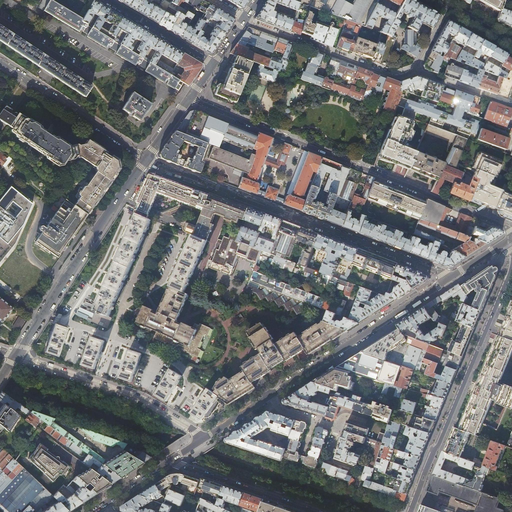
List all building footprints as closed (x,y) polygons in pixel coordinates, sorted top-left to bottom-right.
[(0,0),(37,23),(40,17),(11,0),(0,0)] [(42,0),(39,7),(44,10),(50,0),(42,0)] [(61,4),(60,6),(50,0),(44,10),(44,11),(78,31),(80,28),(83,30),(82,31),(86,33),(87,32),(89,33),(87,36),(105,47),(106,45),(115,51),(116,49),(118,50),(116,54),(134,65),(135,63),(144,68),(145,66),(146,67),(144,71),(163,82),(164,80),(167,82),(166,84),(173,89),(174,88),(178,90),(183,82),(170,75),(154,65),(146,60),(138,55),(134,53),(124,47),(117,43),(110,38),(98,31),(92,28),(88,25),(82,21),(83,20),(63,8),(64,6),(61,4)] [(93,13),(97,15),(97,14),(96,14),(99,10),(100,10),(102,5),(94,0),(83,20),(82,21),(88,25),(94,14),(93,13)] [(122,0),(122,2),(136,10),(142,0),(122,0)] [(142,0),(136,10),(147,17),(157,0),(142,0)] [(167,0),(157,0),(147,17),(158,23),(165,12),(168,6),(171,8),(180,13),(184,16),(187,11),(183,9),(178,6),(176,5),(172,2),(167,0)] [(193,0),(178,0),(176,5),(178,6),(181,2),(182,3),(183,2),(184,2),(185,3),(185,4),(186,4),(183,9),(187,11),(188,9),(186,7),(187,6),(189,7),(190,5),(193,0)] [(202,0),(193,0),(190,5),(204,13),(199,18),(204,22),(205,22),(206,23),(208,20),(210,18),(216,8),(202,0)] [(300,3),(290,0),(266,0),(264,3),(269,6),(274,8),(275,4),(274,3),(274,2),(294,10),(292,15),(295,16),(300,3)] [(290,0),(300,3),(307,6),(307,5),(310,6),(321,10),(329,13),(336,0),(290,0)] [(354,0),(352,5),(342,0),(336,0),(329,13),(341,18),(346,20),(361,25),(365,27),(377,4),(379,0),(354,0)] [(379,0),(381,1),(381,0),(387,0),(397,5),(395,9),(398,10),(403,0),(379,0)] [(422,6),(411,0),(403,0),(398,10),(396,14),(393,19),(398,21),(402,13),(402,12),(407,15),(406,16),(407,17),(408,18),(410,17),(412,18),(407,27),(419,33),(420,32),(417,30),(421,23),(432,29),(439,16),(422,6)] [(480,0),(487,3),(497,9),(500,11),(502,5),(503,0),(480,0)] [(269,6),(264,3),(263,6),(261,8),(254,18),(273,25),(275,20),(273,19),(276,9),(274,8),(269,6)] [(295,16),(290,31),(300,35),(301,33),(304,22),(303,21),(302,21),(302,20),(301,20),(300,20),(299,20),(298,19),(297,19),(300,12),(300,13),(301,13),(301,12),(307,15),(310,6),(307,5),(307,6),(300,3),(295,16)] [(396,14),(377,4),(365,27),(371,29),(376,19),(375,18),(377,16),(378,16),(385,19),(379,32),(381,32),(385,34),(386,33),(393,19),(396,14)] [(111,10),(102,5),(100,10),(99,10),(96,14),(97,14),(97,15),(99,16),(99,17),(92,28),(98,31),(101,27),(104,21),(111,10)] [(505,7),(502,5),(500,11),(498,15),(497,19),(501,21),(510,26),(511,18),(511,11),(504,9),(505,7)] [(320,13),(321,10),(310,6),(307,15),(304,22),(301,33),(311,36),(315,25),(309,23),(312,14),(311,13),(311,12),(313,12),(314,12),(315,11),(320,13)] [(176,20),(180,13),(171,8),(170,10),(174,12),(175,12),(176,12),(174,17),(165,12),(158,23),(165,27),(170,30),(175,22),(176,20)] [(233,18),(216,8),(210,18),(216,21),(219,21),(220,21),(218,25),(217,24),(214,28),(225,34),(228,31),(234,22),(233,18)] [(290,31),(295,16),(292,15),(291,19),(277,14),(279,10),(276,9),(273,19),(275,20),(273,25),(290,31)] [(111,24),(107,31),(101,27),(98,31),(110,38),(122,17),(118,14),(111,10),(104,21),(108,23),(111,24)] [(190,20),(193,15),(187,11),(184,16),(180,13),(176,20),(177,20),(178,19),(179,20),(177,23),(175,22),(170,30),(176,34),(180,37),(187,25),(182,21),(184,17),(186,17),(190,20)] [(126,19),(122,17),(110,38),(117,43),(119,40),(116,38),(120,30),(121,30),(124,32),(130,21),(126,19)] [(204,22),(199,18),(193,28),(187,25),(180,37),(192,43),(199,30),(204,22)] [(399,22),(398,21),(393,19),(386,33),(388,35),(385,46),(378,64),(385,67),(395,39),(395,36),(392,34),(399,22)] [(351,51),(361,25),(346,20),(344,27),(335,48),(351,54),(351,51)] [(448,33),(454,37),(460,27),(453,23),(448,20),(438,38),(444,41),(448,33)] [(137,25),(130,21),(124,32),(126,33),(127,34),(123,42),(119,40),(117,43),(124,47),(137,25)] [(207,23),(206,23),(205,22),(204,22),(199,30),(203,32),(208,24),(206,23),(207,23)] [(315,25),(311,36),(310,39),(332,47),(338,30),(316,22),(315,25)] [(27,44),(13,34),(14,32),(11,30),(10,32),(0,25),(0,40),(84,97),(91,86),(81,79),(82,77),(79,75),(78,77),(64,68),(65,66),(62,64),(60,66),(47,57),(48,55),(45,53),(44,55),(30,46),(31,44),(28,42),(27,44)] [(139,27),(137,25),(124,47),(134,53),(135,48),(132,46),(132,44),(134,40),(135,40),(137,40),(137,39),(139,40),(141,37),(140,36),(144,29),(139,27)] [(371,29),(365,27),(361,25),(351,51),(371,59),(379,38),(381,32),(379,32),(371,29)] [(239,40),(266,50),(273,52),(274,50),(278,38),(248,27),(239,40)] [(418,35),(419,33),(407,27),(404,32),(404,42),(401,48),(416,57),(422,47),(416,43),(416,35),(418,35)] [(454,37),(453,38),(452,40),(449,46),(447,49),(459,55),(462,50),(471,33),(465,30),(460,27),(454,37)] [(225,34),(214,28),(210,34),(210,36),(208,40),(208,41),(202,50),(209,53),(212,52),(225,34)] [(149,32),(144,29),(140,36),(141,37),(139,40),(141,41),(141,42),(140,45),(139,45),(137,49),(135,48),(134,53),(138,55),(151,34),(149,32)] [(201,36),(203,32),(199,30),(192,43),(202,50),(208,41),(208,40),(206,39),(206,38),(205,37),(204,38),(201,36)] [(476,36),(471,33),(462,50),(464,51),(468,45),(477,50),(483,40),(476,36)] [(159,38),(151,34),(138,55),(146,60),(147,58),(144,56),(149,47),(151,48),(153,49),(159,38)] [(167,43),(159,38),(153,49),(155,50),(156,51),(151,59),(147,58),(146,60),(154,65),(157,59),(161,54),(167,43)] [(288,41),(278,38),(274,50),(283,54),(288,41)] [(380,39),(379,38),(371,59),(371,61),(378,64),(385,46),(379,43),(380,39)] [(444,41),(438,38),(431,51),(439,56),(441,52),(445,53),(447,49),(449,46),(443,43),(444,41)] [(489,43),(483,40),(477,50),(474,55),(478,57),(481,51),(489,55),(488,57),(485,55),(484,58),(486,59),(485,61),(485,63),(486,63),(487,61),(490,56),(495,47),(489,43)] [(293,43),(288,41),(283,54),(281,59),(280,63),(282,64),(279,72),(285,73),(288,64),(286,64),(293,43)] [(183,53),(167,43),(161,54),(177,63),(183,53)] [(230,53),(234,55),(252,62),(259,64),(263,66),(267,67),(270,60),(252,53),(253,51),(250,50),(250,49),(237,44),(230,53)] [(501,50),(495,47),(490,56),(492,57),(491,58),(493,59),(493,58),(503,63),(508,54),(501,50)] [(447,49),(445,53),(443,56),(450,58),(456,60),(459,55),(447,49)] [(474,56),(464,51),(462,50),(459,55),(456,60),(460,62),(461,60),(462,59),(465,61),(464,63),(465,64),(469,65),(474,57),(474,56)] [(318,67),(319,67),(324,54),(314,51),(313,54),(310,61),(309,64),(318,67)] [(439,56),(431,51),(423,65),(424,69),(437,73),(443,58),(449,61),(450,58),(443,56),(442,57),(439,56)] [(183,53),(177,63),(173,69),(170,75),(183,82),(185,84),(189,86),(202,67),(201,63),(183,53)] [(511,56),(508,54),(503,63),(500,69),(497,75),(498,76),(503,77),(506,79),(511,67),(511,56)] [(234,105),(252,62),(234,55),(233,55),(211,88),(214,97),(234,105)] [(271,57),(270,60),(267,67),(273,69),(278,71),(279,72),(282,64),(280,63),(281,59),(274,57),(274,58),(271,57)] [(332,57),(325,78),(321,87),(330,90),(334,81),(334,78),(340,61),(332,57)] [(485,63),(474,57),(469,65),(479,69),(482,70),(486,63),(485,63)] [(456,60),(450,58),(449,61),(448,62),(452,63),(451,65),(450,66),(447,65),(443,76),(459,81),(462,70),(465,64),(464,63),(460,62),(456,60)] [(157,59),(154,65),(170,75),(173,69),(157,59)] [(334,78),(336,79),(336,81),(334,81),(330,90),(348,96),(358,67),(340,61),(334,78)] [(487,61),(486,63),(482,70),(484,71),(488,72),(489,70),(492,71),(491,74),(496,75),(497,75),(500,69),(487,61)] [(318,67),(309,64),(308,63),(305,72),(303,72),(303,74),(302,73),(300,79),(321,87),(325,78),(317,76),(317,77),(315,77),(318,67)] [(262,68),(263,66),(259,64),(255,76),(274,83),(278,71),(273,69),(272,72),(262,68)] [(372,72),(358,67),(348,96),(362,101),(372,72)] [(511,67),(506,79),(503,77),(497,95),(507,98),(511,86),(511,67)] [(482,70),(479,69),(476,75),(473,74),(470,85),(478,88),(483,75),(484,71),(482,70)] [(462,70),(459,81),(470,85),(473,74),(467,72),(462,70)] [(386,77),(372,72),(362,101),(365,102),(366,97),(368,98),(369,97),(372,91),(373,91),(375,90),(380,92),(379,94),(380,94),(383,85),(386,77)] [(497,95),(503,77),(498,76),(496,82),(486,79),(487,76),(483,75),(478,88),(497,95)] [(416,76),(409,79),(412,89),(416,88),(422,91),(426,79),(418,76),(417,76),(416,76)] [(399,82),(386,77),(383,85),(388,87),(387,89),(389,91),(389,92),(388,92),(386,95),(388,95),(387,97),(386,97),(385,100),(386,101),(385,103),(384,102),(383,105),(384,106),(383,109),(395,113),(397,106),(402,90),(400,82),(399,82)] [(409,79),(400,82),(402,90),(409,92),(414,94),(412,89),(409,79)] [(444,85),(426,79),(422,91),(420,96),(438,102),(442,90),(444,85)] [(445,91),(442,90),(438,102),(450,107),(455,92),(446,88),(445,91)] [(407,100),(409,92),(402,90),(397,106),(404,108),(402,115),(414,120),(416,112),(431,118),(428,125),(441,130),(444,122),(458,127),(456,135),(458,135),(458,136),(468,139),(471,132),(478,135),(480,129),(482,126),(478,124),(479,121),(471,119),(470,122),(461,119),(464,111),(467,113),(474,96),(456,89),(455,92),(450,107),(454,108),(452,115),(435,109),(436,106),(419,100),(417,103),(407,100)] [(131,115),(139,120),(149,104),(132,92),(122,108),(129,113),(128,114),(131,116),(131,115)] [(479,98),(474,96),(467,113),(473,115),(474,112),(478,113),(480,106),(477,105),(477,104),(478,104),(479,104),(480,100),(479,99),(479,98)] [(484,119),(506,126),(511,111),(511,109),(490,101),(484,119)] [(12,110),(6,106),(0,114),(0,119),(13,128),(12,129),(17,133),(16,134),(20,137),(19,138),(25,142),(27,139),(56,159),(54,160),(59,164),(66,162),(67,161),(66,160),(81,157),(96,167),(95,168),(95,171),(97,172),(95,176),(94,175),(91,181),(89,184),(87,183),(85,183),(82,187),(80,187),(78,190),(78,193),(76,196),(76,198),(78,200),(74,205),(88,215),(99,199),(97,197),(98,195),(100,195),(104,189),(105,190),(108,185),(116,173),(117,173),(120,168),(119,159),(112,155),(111,157),(107,154),(108,152),(89,139),(86,143),(69,147),(64,144),(65,143),(59,139),(58,140),(54,137),(53,139),(42,131),(42,129),(39,127),(39,126),(31,120),(28,121),(22,117),(16,112),(14,113),(12,111),(12,110)] [(176,131),(206,143),(209,144),(218,148),(222,137),(228,123),(195,110),(190,111),(176,131)] [(398,114),(395,113),(377,155),(378,156),(378,157),(379,157),(379,159),(380,159),(381,160),(387,162),(395,163),(395,164),(408,169),(416,152),(416,151),(404,146),(406,140),(409,141),(409,140),(410,141),(414,131),(411,130),(414,123),(413,123),(414,120),(398,114)] [(511,128),(506,126),(484,119),(483,122),(511,131),(511,128)] [(428,125),(424,134),(426,135),(427,133),(435,136),(435,135),(448,140),(448,141),(454,143),(458,136),(458,135),(456,135),(441,130),(428,125)] [(509,138),(480,129),(478,135),(476,139),(505,149),(509,138)] [(206,143),(176,131),(175,131),(159,155),(160,158),(179,165),(199,173),(203,163),(199,162),(199,160),(202,161),(202,158),(200,158),(206,143)] [(257,181),(263,163),(265,158),(273,138),(259,132),(253,147),(257,149),(255,154),(251,153),(249,159),(244,171),(238,187),(245,190),(259,195),(264,197),(272,200),(286,205),(297,209),(301,210),(305,199),(300,198),(311,169),(316,171),(322,157),(308,152),(290,194),(288,193),(285,195),(284,198),(277,195),(279,188),(272,186),(268,184),(266,191),(258,188),(260,185),(258,182),(257,181)] [(468,139),(458,136),(454,143),(444,163),(444,165),(455,169),(468,139)] [(222,137),(218,148),(249,159),(251,153),(252,149),(248,148),(247,150),(229,142),(230,140),(222,137)] [(279,168),(280,163),(284,164),(288,153),(291,145),(284,142),(281,150),(277,162),(276,165),(276,167),(276,168),(277,168),(278,168),(279,168)] [(249,159),(218,148),(209,144),(205,156),(244,171),(249,159)] [(0,164),(2,166),(3,165),(5,167),(12,159),(0,150),(0,164)] [(444,163),(416,152),(408,169),(436,181),(444,165),(444,163)] [(478,179),(469,200),(479,205),(481,205),(483,204),(484,204),(495,208),(497,209),(497,211),(499,216),(511,221),(511,204),(499,198),(502,191),(488,186),(487,184),(489,179),(491,180),(492,177),(496,178),(501,165),(500,164),(501,161),(481,152),(479,156),(478,155),(472,168),(476,170),(473,177),(478,179)] [(342,165),(322,157),(316,171),(310,186),(318,189),(323,191),(328,193),(330,193),(342,165)] [(265,158),(263,163),(275,168),(276,165),(277,162),(265,158)] [(339,197),(345,183),(343,182),(349,168),(342,165),(330,193),(336,196),(339,197)] [(444,179),(453,183),(452,186),(450,185),(449,188),(451,188),(450,190),(449,190),(448,191),(449,192),(469,200),(478,179),(473,177),(472,177),(468,187),(459,183),(461,180),(462,180),(463,179),(464,179),(466,174),(455,169),(444,165),(436,181),(431,191),(437,194),(444,179)] [(345,183),(339,197),(351,201),(354,193),(362,173),(354,170),(351,169),(349,175),(348,175),(345,183)] [(139,191),(135,201),(141,204),(151,207),(157,191),(190,203),(189,205),(197,208),(198,206),(205,209),(210,194),(154,173),(154,174),(153,174),(153,173),(152,173),(150,173),(148,174),(147,175),(148,176),(147,177),(146,176),(140,192),(139,191)] [(359,195),(354,193),(351,201),(347,210),(351,211),(360,214),(366,198),(373,181),(374,178),(368,176),(365,183),(364,183),(363,187),(364,187),(364,188),(362,193),(359,194),(359,195)] [(373,181),(366,198),(419,219),(419,218),(421,212),(425,202),(373,181)] [(505,184),(502,191),(499,198),(511,204),(511,195),(507,193),(510,187),(505,184)] [(316,194),(318,189),(310,186),(305,199),(301,210),(307,213),(313,215),(319,202),(315,201),(314,201),(313,202),(310,201),(311,199),(313,199),(316,193),(316,194)] [(0,259),(20,234),(31,203),(9,187),(0,198),(0,259)] [(214,194),(210,193),(210,194),(205,209),(198,227),(189,223),(187,223),(186,223),(185,224),(184,226),(183,227),(183,228),(184,230),(185,231),(186,231),(193,235),(207,241),(211,232),(212,232),(214,225),(212,224),(216,213),(222,216),(228,199),(223,198),(214,194)] [(336,196),(330,193),(328,193),(326,198),(324,203),(325,204),(326,204),(325,207),(322,206),(323,205),(322,203),(319,202),(313,215),(320,218),(326,220),(331,209),(333,202),(336,196)] [(347,210),(351,201),(339,197),(336,196),(333,202),(340,204),(338,207),(342,209),(342,208),(345,209),(343,214),(331,209),(326,220),(334,223),(341,226),(347,210)] [(74,205),(66,199),(45,228),(42,226),(41,226),(40,226),(39,227),(38,228),(38,229),(39,230),(42,232),(35,242),(55,256),(57,254),(59,255),(88,215),(74,205)] [(427,199),(425,202),(421,212),(419,218),(457,233),(463,235),(471,217),(461,213),(455,226),(442,221),(446,213),(448,212),(450,209),(427,199)] [(238,203),(231,201),(224,219),(232,222),(232,221),(237,223),(239,218),(245,220),(250,207),(246,206),(238,203)] [(140,207),(139,209),(143,211),(143,212),(148,214),(149,212),(151,207),(141,204),(140,207)] [(262,227),(267,214),(258,211),(250,207),(245,220),(262,227)] [(135,212),(135,213),(148,218),(149,216),(149,215),(148,214),(143,212),(143,211),(139,209),(138,209),(137,211),(136,211),(135,211),(135,212)] [(349,215),(351,211),(347,210),(341,226),(350,229),(358,232),(365,216),(360,214),(358,220),(352,218),(352,219),(349,218),(350,215),(349,215)] [(104,315),(109,317),(151,220),(137,214),(100,301),(98,305),(95,311),(100,313),(99,315),(103,316),(104,315)] [(270,215),(267,214),(262,227),(261,228),(260,231),(264,232),(266,227),(275,230),(272,236),(272,235),(270,240),(258,235),(254,247),(262,250),(270,253),(284,220),(278,218),(270,215)] [(369,217),(365,216),(358,232),(367,236),(375,239),(382,222),(378,221),(376,226),(367,223),(369,217)] [(471,217),(463,235),(475,239),(479,241),(486,243),(492,239),(494,238),(501,233),(501,230),(481,222),(480,224),(482,224),(481,226),(486,228),(483,230),(474,226),(473,228),(470,227),(473,218),(471,217)] [(457,233),(419,218),(419,219),(417,223),(455,238),(457,233)] [(293,223),(284,220),(270,253),(287,260),(288,257),(290,258),(294,248),(302,227),(293,223)] [(260,231),(261,228),(259,227),(257,232),(245,227),(246,222),(244,222),(239,235),(237,241),(241,242),(243,237),(252,240),(250,246),(254,247),(258,235),(260,231)] [(386,224),(382,222),(375,239),(384,242),(392,245),(399,228),(395,227),(392,233),(384,230),(386,224)] [(311,230),(302,227),(294,248),(297,249),(299,242),(300,242),(309,245),(310,247),(309,249),(308,249),(307,249),(306,252),(304,251),(299,264),(307,267),(312,254),(314,248),(319,234),(311,230)] [(416,235),(412,233),(409,240),(401,236),(403,230),(399,228),(392,245),(401,249),(409,252),(415,238),(416,235)] [(414,229),(412,233),(416,235),(420,236),(428,239),(432,241),(438,243),(442,245),(444,241),(414,229)] [(250,246),(241,242),(237,241),(239,235),(231,232),(229,238),(224,236),(220,248),(216,247),(213,253),(215,254),(210,267),(223,272),(223,273),(224,274),(224,273),(234,276),(242,258),(257,264),(262,250),(254,247),(250,246)] [(475,239),(463,235),(457,233),(455,238),(464,242),(451,250),(464,257),(486,243),(479,241),(478,244),(473,242),(475,239)] [(328,254),(328,255),(327,259),(325,258),(320,272),(333,277),(338,263),(337,263),(338,259),(339,259),(340,258),(343,259),(343,257),(343,256),(343,255),(346,256),(344,259),(344,260),(345,261),(346,260),(347,260),(348,261),(347,262),(350,263),(352,262),(354,263),(359,249),(352,246),(329,237),(319,234),(314,248),(316,248),(316,250),(319,251),(320,250),(321,251),(321,252),(323,252),(324,247),(326,248),(325,252),(328,253),(328,254)] [(193,235),(170,286),(171,287),(184,293),(207,241),(193,235)] [(419,239),(415,238),(409,252),(418,255),(426,258),(432,241),(428,239),(426,246),(417,243),(419,239)] [(444,246),(442,245),(438,243),(432,241),(426,258),(437,263),(446,266),(450,266),(454,263),(460,260),(464,257),(451,250),(450,249),(447,256),(444,255),(445,254),(444,252),(441,250),(439,251),(438,253),(440,247),(446,250),(447,248),(444,246)] [(378,256),(359,249),(354,263),(353,265),(392,280),(394,276),(395,274),(396,272),(398,264),(378,256)] [(287,260),(270,253),(262,250),(257,264),(250,280),(313,305),(322,309),(326,310),(328,311),(337,315),(339,316),(343,317),(344,318),(347,310),(343,309),(346,301),(341,299),(339,306),(325,301),(325,299),(258,273),(261,266),(259,265),(261,259),(344,291),(342,297),(347,298),(348,297),(349,297),(354,285),(347,282),(346,282),(339,279),(333,277),(320,272),(310,268),(307,267),(299,264),(287,260)] [(406,267),(398,264),(396,272),(400,273),(401,275),(406,277),(409,276),(412,277),(412,279),(410,279),(408,279),(407,281),(408,281),(413,289),(429,279),(429,275),(419,272),(406,267)] [(493,267),(461,287),(466,294),(470,291),(470,292),(475,289),(476,290),(476,291),(476,292),(478,292),(479,292),(472,307),(481,311),(483,308),(497,274),(496,272),(497,272),(497,270),(493,267)] [(341,275),(339,279),(346,282),(347,282),(351,270),(348,269),(345,276),(341,275)] [(407,281),(400,278),(394,276),(392,280),(400,283),(401,284),(395,287),(393,293),(391,294),(388,292),(386,297),(396,300),(413,289),(408,281),(407,281)] [(310,307),(313,305),(250,280),(246,291),(255,294),(256,292),(258,292),(262,299),(267,296),(271,303),(276,300),(280,306),(285,304),(289,310),(294,308),(298,314),(308,309),(309,309),(310,307)] [(461,287),(459,283),(439,296),(442,301),(443,302),(452,296),(454,298),(458,294),(461,298),(460,300),(466,303),(468,297),(466,294),(461,287)] [(171,287),(159,313),(176,320),(188,295),(171,287)] [(378,312),(396,300),(386,297),(381,295),(373,300),(372,302),(369,301),(373,292),(362,288),(350,320),(359,324),(365,320),(378,312)] [(439,296),(424,306),(431,318),(433,320),(439,324),(447,328),(450,321),(447,319),(448,317),(442,315),(441,317),(439,316),(434,309),(440,305),(438,303),(442,301),(439,296)] [(0,319),(3,322),(14,308),(0,297),(0,319)] [(511,302),(503,324),(498,335),(511,340),(511,302)] [(460,312),(459,315),(453,313),(451,319),(474,329),(477,322),(481,311),(472,307),(465,304),(464,303),(463,304),(461,303),(458,311),(460,312)] [(176,320),(159,313),(159,312),(158,314),(153,312),(154,310),(145,306),(144,308),(141,308),(139,308),(138,308),(137,309),(135,310),(134,311),(134,313),(134,315),(134,317),(135,318),(136,319),(138,321),(137,324),(156,332),(154,338),(166,344),(167,342),(178,347),(178,345),(184,348),(184,349),(188,351),(187,353),(198,358),(201,350),(198,349),(204,335),(208,336),(211,329),(199,324),(198,325),(194,324),(192,328),(182,323),(181,324),(176,322),(177,321),(176,320)] [(410,330),(416,333),(418,335),(416,339),(430,344),(431,342),(434,340),(436,341),(439,339),(439,337),(439,336),(440,335),(443,336),(447,328),(439,324),(437,328),(425,336),(420,329),(420,326),(431,318),(424,306),(415,313),(397,325),(399,328),(403,334),(404,332),(409,328),(410,330)] [(335,320),(337,315),(328,311),(324,322),(346,330),(348,331),(350,330),(359,324),(350,320),(345,318),(344,321),(343,322),(340,321),(339,321),(338,321),(338,322),(335,320)] [(11,326),(18,331),(25,320),(18,315),(11,326)] [(451,319),(450,321),(447,328),(443,336),(438,348),(443,350),(449,352),(463,357),(472,335),(474,329),(451,319)] [(261,352),(245,363),(241,366),(244,370),(230,380),(226,377),(224,380),(222,378),(214,389),(216,390),(214,393),(219,396),(229,403),(254,386),(251,381),(270,369),(269,368),(285,358),(286,360),(305,348),(299,337),(296,332),(292,334),(291,334),(275,343),(272,339),(273,338),(266,326),(265,327),(261,321),(247,331),(251,336),(250,337),(257,348),(259,348),(261,352)] [(346,330),(324,322),(323,321),(322,323),(319,325),(319,324),(304,333),(305,334),(302,335),(299,337),(305,348),(309,353),(333,338),(333,339),(345,332),(346,330)] [(45,353),(57,357),(67,329),(54,325),(45,353)] [(416,339),(403,334),(399,328),(361,352),(385,360),(387,353),(405,341),(407,342),(407,343),(410,344),(407,352),(405,358),(402,366),(413,370),(414,370),(419,372),(424,358),(438,364),(441,365),(457,370),(458,367),(463,357),(449,352),(447,357),(445,356),(444,360),(445,361),(445,362),(439,360),(443,350),(438,348),(430,344),(416,339)] [(462,423),(460,429),(470,433),(492,441),(506,446),(507,446),(511,431),(511,340),(498,335),(496,340),(489,357),(476,389),(469,407),(465,416),(462,423)] [(82,366),(94,370),(104,342),(92,338),(82,366)] [(119,378),(132,383),(142,355),(129,350),(119,378)] [(385,360),(361,352),(334,369),(352,374),(386,383),(391,385),(394,385),(396,381),(400,369),(401,366),(385,360)] [(435,373),(438,364),(424,358),(419,372),(438,379),(452,383),(453,379),(457,370),(441,365),(441,366),(442,367),(441,369),(442,369),(441,372),(442,372),(444,373),(443,376),(437,374),(436,375),(435,373)] [(402,366),(401,366),(400,369),(402,370),(398,382),(396,381),(394,385),(407,389),(413,370),(402,366)] [(154,395),(166,402),(182,376),(170,369),(154,395)] [(352,374),(334,369),(329,372),(313,382),(331,388),(334,389),(335,389),(336,384),(349,388),(350,383),(350,382),(352,374)] [(451,385),(452,383),(438,379),(433,393),(429,391),(423,389),(421,393),(445,399),(451,385)] [(313,382),(312,382),(304,387),(296,392),(300,398),(310,401),(311,396),(313,395),(313,396),(314,396),(317,394),(317,393),(319,391),(330,394),(330,393),(331,388),(313,382)] [(391,385),(386,383),(383,393),(387,394),(389,386),(391,386),(391,385)] [(201,420),(219,396),(214,393),(208,389),(191,413),(201,420)] [(0,393),(0,401),(4,404),(14,411),(17,407),(19,404),(2,391),(0,393)] [(300,398),(296,392),(284,400),(285,403),(326,417),(329,407),(328,407),(326,406),(323,405),(314,402),(313,405),(308,403),(309,402),(311,403),(312,402),(310,401),(300,398)] [(443,404),(445,399),(421,393),(419,392),(419,394),(423,396),(423,397),(427,398),(427,399),(432,400),(431,403),(430,402),(430,404),(431,404),(430,407),(441,410),(443,404)] [(353,409),(358,396),(351,394),(350,398),(341,395),(342,394),(338,393),(336,394),(336,397),(339,398),(338,403),(339,405),(353,409)] [(364,402),(365,398),(358,396),(353,409),(373,416),(377,405),(378,402),(374,401),(373,405),(364,402)] [(329,397),(328,399),(326,406),(328,407),(329,404),(331,405),(331,407),(329,407),(326,417),(333,419),(335,417),(339,405),(338,403),(339,398),(336,397),(333,397),(332,397),(331,399),(330,399),(330,397),(329,397)] [(404,399),(401,410),(408,412),(413,414),(416,403),(404,399)] [(19,415),(14,411),(4,404),(0,409),(0,424),(3,427),(8,431),(19,415)] [(19,404),(17,407),(28,415),(25,420),(33,426),(35,427),(37,424),(38,425),(39,424),(38,423),(38,422),(40,422),(42,424),(43,421),(25,408),(20,404),(19,404)] [(380,406),(377,405),(373,416),(389,421),(393,410),(389,409),(390,406),(381,404),(380,406)] [(440,412),(441,410),(430,407),(426,406),(425,409),(421,408),(419,415),(424,417),(436,421),(440,412)] [(401,410),(393,407),(393,410),(389,421),(393,422),(401,424),(403,425),(408,412),(401,410)] [(28,409),(25,408),(43,421),(49,426),(53,421),(55,418),(28,409)] [(295,420),(279,415),(270,411),(268,411),(267,412),(261,416),(239,430),(227,438),(227,439),(226,439),(226,441),(227,442),(228,443),(282,461),(283,456),(285,450),(286,449),(278,446),(277,443),(275,443),(273,444),(260,440),(259,441),(252,439),(252,437),(269,427),(273,428),(272,430),(290,436),(291,433),(292,429),(293,426),(295,420)] [(436,421),(424,417),(423,420),(418,418),(415,429),(431,433),(434,427),(436,421)] [(307,423),(295,420),(293,426),(297,428),(296,430),(304,433),(307,423)] [(43,421),(42,424),(40,426),(42,428),(42,429),(64,445),(65,444),(79,455),(82,450),(49,426),(43,421)] [(92,450),(53,421),(49,426),(82,450),(88,454),(101,464),(103,465),(104,464),(103,463),(105,460),(92,450)] [(344,431),(350,433),(356,435),(366,438),(369,428),(348,421),(344,431)] [(393,449),(401,424),(393,422),(392,426),(388,425),(386,430),(393,432),(391,439),(384,437),(383,442),(387,443),(386,447),(393,449)] [(410,454),(410,452),(413,453),(412,455),(413,455),(421,457),(426,446),(431,433),(415,429),(407,426),(404,434),(410,437),(411,439),(406,453),(410,454)] [(123,450),(127,444),(79,427),(78,429),(82,430),(81,431),(84,432),(84,433),(87,434),(86,435),(89,436),(89,437),(92,438),(92,440),(112,447),(115,444),(119,445),(122,450),(123,450)] [(318,427),(315,437),(325,440),(328,430),(318,427)] [(470,433),(460,429),(455,427),(450,439),(445,452),(460,457),(470,433)] [(289,438),(300,442),(302,441),(303,440),(302,438),(304,433),(296,430),(295,433),(293,433),(291,433),(290,436),(289,438)] [(350,435),(350,433),(344,431),(343,435),(335,458),(360,467),(363,459),(361,458),(362,455),(360,454),(359,452),(353,450),(354,449),(352,449),(352,446),(353,447),(354,446),(355,444),(353,442),(354,440),(364,444),(375,448),(371,463),(367,462),(366,466),(369,467),(369,468),(374,470),(378,458),(381,448),(382,446),(382,443),(377,441),(366,438),(356,435),(356,436),(354,436),(350,435)] [(322,447),(325,440),(315,437),(312,446),(322,449),(322,447)] [(288,441),(287,444),(286,447),(289,448),(297,451),(300,442),(289,438),(288,441)] [(506,446),(492,441),(484,463),(473,459),(472,462),(475,463),(490,468),(497,471),(498,467),(496,466),(502,450),(504,450),(506,446)] [(48,449),(40,443),(35,449),(36,449),(32,454),(28,459),(38,468),(38,467),(43,472),(43,473),(53,481),(60,474),(61,475),(63,472),(65,473),(71,466),(63,460),(62,461),(47,450),(48,449)] [(0,468),(12,480),(23,468),(15,461),(0,446),(0,468)] [(321,451),(322,449),(312,446),(309,455),(315,457),(319,458),(319,457),(321,453),(320,453),(321,451)] [(386,447),(382,446),(381,448),(384,449),(381,459),(389,461),(390,462),(393,452),(398,453),(397,457),(404,459),(405,459),(405,458),(407,459),(406,460),(404,466),(409,468),(416,470),(418,464),(421,457),(413,455),(412,457),(409,456),(410,454),(406,453),(393,449),(386,447)] [(297,453),(297,451),(289,448),(287,451),(285,450),(283,456),(284,457),(284,458),(289,460),(291,459),(292,460),(293,461),(295,462),(296,461),(300,462),(303,456),(297,454),(297,453)] [(128,473),(143,463),(134,458),(123,451),(104,464),(103,465),(120,478),(128,473)] [(142,451),(134,458),(143,463),(152,457),(142,451)] [(472,462),(460,457),(445,452),(442,451),(438,461),(433,475),(463,485),(466,478),(441,470),(446,458),(458,463),(460,466),(473,470),(475,463),(472,462)] [(99,467),(101,464),(88,454),(82,462),(89,467),(93,462),(99,467)] [(314,460),(315,457),(309,455),(308,458),(303,456),(300,462),(306,464),(307,466),(310,467),(311,466),(312,467),(315,468),(316,468),(318,462),(314,460)] [(381,459),(378,458),(374,470),(385,474),(389,461),(381,459)] [(336,476),(336,477),(339,468),(325,463),(321,471),(322,472),(327,473),(328,474),(336,476)] [(403,468),(404,466),(394,463),(392,468),(399,471),(402,472),(403,473),(402,475),(399,474),(398,478),(411,483),(413,477),(416,470),(409,468),(408,470),(404,469),(403,468)] [(490,468),(475,463),(473,470),(476,471),(476,473),(474,479),(472,480),(467,478),(466,479),(466,478),(463,485),(481,492),(482,490),(481,489),(488,470),(489,470),(490,468)] [(120,478),(103,465),(101,464),(99,467),(96,472),(112,483),(113,482),(120,478)] [(384,486),(370,481),(374,470),(369,468),(369,467),(366,466),(362,478),(366,480),(364,486),(395,497),(395,498),(401,500),(405,501),(407,494),(399,491),(399,493),(397,492),(397,491),(384,486)] [(0,493),(12,480),(0,468),(0,480),(0,493)] [(31,475),(23,468),(12,480),(0,493),(0,503),(9,511),(22,511),(29,505),(34,510),(35,510),(41,506),(44,505),(45,505),(48,504),(49,503),(51,500),(50,499),(51,498),(53,500),(55,498),(53,496),(31,475)] [(80,474),(76,477),(86,485),(91,489),(96,494),(112,483),(96,472),(90,468),(87,471),(86,470),(84,473),(83,472),(81,475),(80,474)] [(339,468),(336,477),(350,482),(349,484),(353,485),(355,480),(352,477),(352,475),(348,474),(349,471),(339,468)] [(167,477),(156,484),(164,495),(166,499),(172,485),(187,492),(194,495),(201,480),(198,479),(186,475),(183,475),(180,474),(177,474),(175,474),(174,475),(171,476),(167,477)] [(398,478),(388,475),(384,486),(397,491),(399,491),(407,494),(410,487),(411,483),(398,478)] [(463,485),(433,475),(427,491),(438,495),(439,491),(472,503),(475,504),(478,505),(475,511),(503,511),(508,502),(481,492),(463,485)] [(66,487),(73,494),(82,502),(88,499),(96,494),(91,489),(88,490),(84,487),(86,485),(76,477),(76,476),(72,480),(79,486),(75,491),(70,485),(72,483),(71,482),(66,487)] [(202,499),(210,503),(213,496),(219,499),(220,498),(221,495),(224,486),(217,483),(210,481),(210,483),(201,480),(194,495),(202,499)] [(156,484),(140,495),(153,500),(154,498),(155,499),(156,498),(157,498),(158,499),(164,495),(156,484)] [(187,492),(172,485),(166,499),(166,500),(181,506),(186,494),(187,492)] [(233,489),(224,486),(221,495),(225,497),(224,499),(220,498),(219,499),(217,506),(224,509),(226,504),(225,504),(226,501),(240,505),(244,493),(233,489)] [(53,496),(55,498),(58,501),(69,511),(79,505),(82,502),(73,494),(66,498),(58,492),(58,491),(53,496)] [(252,495),(244,493),(240,505),(237,511),(252,511),(242,508),(243,507),(259,511),(262,501),(263,499),(252,495)] [(153,501),(153,500),(140,495),(122,507),(122,511),(125,511),(143,511),(145,510),(142,509),(139,509),(140,507),(143,507),(153,501)] [(422,505),(441,511),(453,511),(454,511),(439,506),(440,503),(424,498),(422,505)] [(213,504),(210,503),(202,499),(196,511),(224,511),(225,509),(224,509),(217,506),(214,505),(213,507),(212,506),(213,504)] [(42,510),(41,506),(35,510),(36,511),(67,511),(69,511),(58,501),(47,509),(46,508),(42,510)] [(293,511),(272,505),(262,501),(259,511),(258,511),(293,511)] [(164,505),(162,510),(161,511),(164,511),(169,511),(172,506),(165,502),(164,505)] [(511,511),(511,503),(508,502),(503,511),(511,511)] [(9,511),(0,503),(0,507),(4,511),(9,511)]
